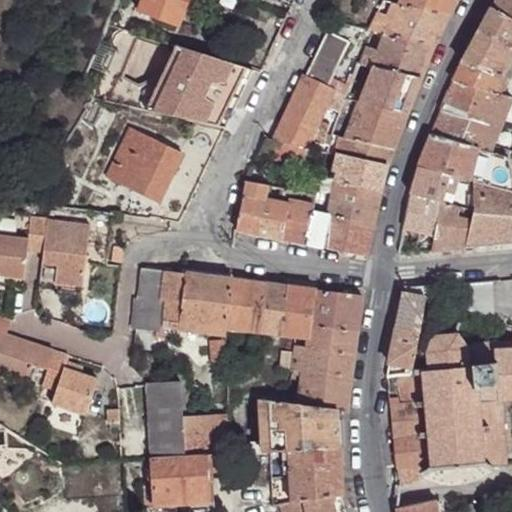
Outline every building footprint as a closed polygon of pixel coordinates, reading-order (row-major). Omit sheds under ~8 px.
[(186,0),(142,0),(137,14),(175,29),(186,0)] [(270,0),(288,9),(291,0),(270,0)] [(447,17),(455,0),(399,0),(397,6),(447,17)] [(511,0),(495,0),(490,11),(511,23),(511,0)] [(397,6),(390,4),(385,17),(390,20),(397,6)] [(447,17),(397,6),(390,20),(385,17),(375,14),(367,32),(373,33),(384,36),(432,48),(447,17)] [(511,23),(490,11),(478,33),(511,50),(511,23)] [(349,43),(325,33),(315,57),(337,67),(349,43)] [(509,80),(511,74),(511,50),(478,33),(462,65),(500,77),(509,80)] [(372,69),(420,80),(432,48),(384,36),(377,56),(372,69)] [(163,75),(145,113),(194,123),(225,130),(253,70),(227,63),(214,59),(200,55),(186,50),(177,47),(163,75)] [(360,66),(372,69),(377,56),(365,52),(360,66)] [(337,67),(315,57),(304,80),(327,90),(337,67)] [(500,77),(462,65),(452,84),(493,95),(500,77)] [(358,105),(407,113),(420,80),(372,69),(363,92),(358,105)] [(327,90),(304,80),(285,123),(313,135),(332,94),(333,92),(327,90)] [(493,95),(452,84),(440,112),(500,126),(501,123),(507,108),(510,99),(493,95)] [(348,100),(346,102),(358,105),(363,92),(352,88),(348,100)] [(346,140),(347,140),(358,142),(393,149),(402,126),(407,113),(358,105),(346,140)] [(511,126),(511,109),(507,108),(501,123),(511,126)] [(500,126),(440,112),(430,138),(478,152),(488,154),(490,149),(500,126)] [(225,130),(194,123),(179,153),(131,131),(107,180),(155,203),(149,216),(180,224),(225,130)] [(313,135),(285,123),(276,142),(307,149),(313,135)] [(333,137),(327,154),(342,158),(347,140),(346,140),(333,137)] [(478,152),(430,138),(417,169),(449,177),(456,179),(468,182),(478,152)] [(276,142),(266,140),(256,161),(300,171),(302,158),(312,160),(314,151),(307,149),(276,142)] [(358,142),(354,160),(386,167),(393,149),(358,142)] [(509,160),(510,154),(490,149),(488,154),(509,160)] [(511,193),(511,183),(509,160),(488,154),(478,152),(468,182),(470,183),(511,193)] [(354,160),(342,158),(336,182),(381,191),(386,167),(354,160)] [(449,177),(417,169),(409,197),(439,206),(449,177)] [(447,207),(456,179),(449,177),(439,206),(447,207)] [(336,182),(321,179),(318,192),(334,195),(336,182)] [(381,191),(336,182),(334,195),(328,217),(373,226),(381,191)] [(246,183),(235,231),(279,240),(287,206),(265,202),(268,188),(246,183)] [(474,213),(470,183),(461,210),(474,213)] [(511,244),(511,193),(470,183),(474,213),(471,223),(466,249),(511,244)] [(324,198),(317,197),(314,206),(312,214),(320,214),(324,198)] [(439,206),(409,197),(402,228),(418,233),(434,237),(439,206)] [(287,206),(279,240),(305,245),(305,242),(312,214),(314,206),(289,201),(287,206)] [(65,208),(47,206),(47,215),(64,218),(65,208)] [(431,252),(466,249),(471,223),(459,221),(461,210),(447,207),(439,206),(434,237),(431,252)] [(328,217),(320,214),(312,214),(305,242),(322,246),(328,217)] [(373,226),(328,217),(322,246),(321,249),(366,258),(373,226)] [(82,246),(86,246),(88,228),(45,223),(45,221),(29,220),(26,242),(0,238),(0,277),(23,281),(27,253),(41,255),(37,291),(54,293),(56,285),(81,288),(85,256),(80,256),(82,246)] [(95,233),(92,259),(105,261),(109,235),(95,233)] [(413,254),(431,252),(434,237),(418,233),(413,254)] [(111,248),(109,263),(118,265),(121,249),(111,248)] [(165,272),(140,269),(137,298),(134,298),(131,324),(163,328),(163,322),(166,301),(161,301),(165,272)] [(163,322),(180,324),(185,275),(165,272),(161,301),(166,301),(163,322)] [(227,321),(232,280),(230,280),(185,275),(180,324),(224,330),(226,330),(226,326),(227,321)] [(262,325),(282,328),(283,323),(285,304),(287,287),(232,280),(227,321),(245,323),(262,325)] [(490,282),(443,285),(444,301),(459,305),(492,320),(490,282)] [(56,285),(54,293),(80,296),(81,288),(56,285)] [(314,301),(315,291),(287,287),(285,304),(305,307),(307,304),(312,301),(314,301)] [(309,327),(356,333),(361,295),(315,291),(314,301),(309,327)] [(424,298),(402,294),(385,376),(397,376),(411,375),(412,371),(424,298)] [(309,330),(309,327),(314,301),(312,301),(307,304),(305,307),(285,304),(283,323),(309,330)] [(430,325),(436,337),(453,336),(457,323),(461,325),(459,318),(456,313),(449,309),(442,307),(436,309),(431,314),(428,320),(427,327),(430,325)] [(10,322),(0,319),(0,377),(5,379),(7,374),(26,382),(32,367),(46,372),(41,387),(54,392),(50,404),(84,417),(96,380),(78,374),(63,368),(65,363),(66,357),(52,352),(52,351),(16,339),(14,345),(5,343),(8,336),(5,336),(10,322)] [(225,335),(224,330),(180,324),(163,322),(163,328),(223,336),(225,335)] [(301,332),(308,334),(309,330),(283,323),(282,328),(298,331),(299,332),(301,332)] [(457,323),(453,336),(457,335),(458,336),(463,325),(461,325),(457,323)] [(426,328),(432,337),(436,337),(430,325),(427,327),(426,328)] [(463,325),(458,336),(465,347),(477,344),(477,345),(479,345),(479,340),(482,340),(482,327),(463,325)] [(306,349),(353,355),(356,333),(309,327),(309,330),(308,334),(306,349)] [(281,335),(297,339),(298,331),(282,328),(282,332),(281,335)] [(280,343),(281,337),(260,334),(260,341),(280,343)] [(433,470),(481,466),(484,464),(478,394),(472,394),(469,370),(469,367),(467,367),(466,351),(466,349),(465,347),(458,336),(457,335),(453,336),(436,337),(432,337),(427,351),(426,354),(426,356),(428,370),(420,371),(429,470),(433,470)] [(16,339),(8,336),(5,343),(14,345),(16,339)] [(494,345),(498,345),(498,344),(479,345),(477,345),(477,348),(466,351),(467,367),(469,367),(477,366),(494,364),(494,345)] [(501,401),(511,400),(511,344),(498,345),(494,345),(494,364),(497,364),(499,392),(497,393),(498,401),(501,401)] [(337,411),(338,413),(346,414),(353,355),(306,349),(299,349),(297,348),(296,354),(294,371),(294,373),(304,374),(303,382),(301,401),(301,407),(337,411)] [(282,370),(294,371),(296,354),(283,352),(282,370)] [(63,368),(78,374),(80,368),(65,363),(63,368)] [(478,394),(497,393),(499,392),(497,364),(494,364),(477,366),(478,369),(469,370),(472,394),(478,394)] [(420,371),(412,371),(411,375),(397,376),(403,404),(400,404),(399,398),(388,398),(398,471),(399,482),(400,487),(423,478),(433,470),(429,470),(420,371)] [(293,381),(303,382),(304,374),(294,373),(293,381)] [(147,392),(151,459),(184,457),(183,420),(181,390),(147,392)] [(493,468),(506,467),(501,401),(498,401),(497,393),(478,394),(484,464),(481,466),(491,472),(493,468)] [(288,450),(338,448),(338,413),(337,411),(301,407),(297,406),(290,406),(290,404),(267,402),(268,452),(269,451),(288,450)] [(204,456),(224,455),(221,418),(183,420),(184,457),(204,456)] [(291,504),(341,495),(338,448),(288,450),(290,478),(291,504)] [(184,457),(151,459),(151,470),(152,484),(153,501),(176,499),(206,498),(205,464),(204,456),(184,457)] [(151,459),(123,461),(123,466),(138,465),(139,470),(151,470),(151,459)] [(278,506),(282,505),(291,504),(290,478),(271,479),(272,507),(274,507),(278,506)] [(153,501),(152,484),(140,485),(141,502),(153,501)] [(284,511),(345,511),(341,495),(291,504),(282,505),(284,511)] [(176,505),(176,499),(153,501),(141,502),(142,507),(153,506),(153,511),(161,511),(175,511),(176,505)] [(437,511),(436,502),(397,510),(397,511),(437,511)]
